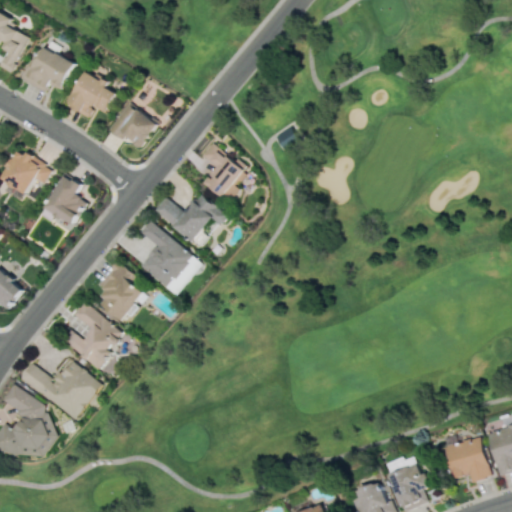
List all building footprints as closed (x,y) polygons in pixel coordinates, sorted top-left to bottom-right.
[(29,36),(9,26),(12,18),(0,12),(0,42),(1,40),(6,42),(3,50),(7,52),(0,66),(12,72),(29,36)] [(75,61),(43,47),(38,60),(31,57),(21,79),(46,90),(49,83),(63,89),(75,61)] [(68,105),(89,115),(93,106),(106,113),(116,92),(107,87),(109,82),(85,70),(68,105)] [(108,128),(122,140),(125,136),(135,145),(141,137),(145,141),(157,124),(129,102),(108,128)] [(273,136),(282,153),(302,142),(293,125),(273,136)] [(202,154),(217,167),(206,182),(223,196),(246,168),(213,141),(202,154)] [(43,183),(53,169),(20,148),(1,177),(25,194),(36,178),(43,183)] [(83,184),(65,174),(45,207),(74,225),(88,201),(77,194),(83,184)] [(155,210),(200,246),(209,235),(204,231),(213,219),(220,225),(228,215),(200,193),(185,212),(166,196),(155,210)] [(141,232),(157,245),(140,265),(178,295),(204,262),(150,220),(141,232)] [(122,320),(144,292),(133,283),(138,277),(118,260),(99,284),(109,291),(100,302),(122,320)] [(24,288),(0,268),(0,303),(7,309),(24,288)] [(74,314),(92,328),(84,339),(72,330),(64,341),(101,370),(111,357),(108,355),(125,332),(84,300),(74,314)] [(21,377),(74,419),(103,383),(72,359),(55,380),(33,362),(21,377)] [(60,429),(39,415),(46,405),(13,383),(1,401),(23,415),(14,429),(4,422),(0,427),(0,448),(17,459),(23,449),(40,460),(60,429)] [(445,445),(453,478),(470,474),(472,481),(491,476),(481,436),(445,445)] [(390,473),(416,462),(413,454),(387,464),(390,473)] [(401,510),(428,503),(424,487),(427,487),(421,464),(391,472),(401,510)] [(358,511),(395,511),(380,479),(356,489),(359,497),(353,499),(358,511)]
